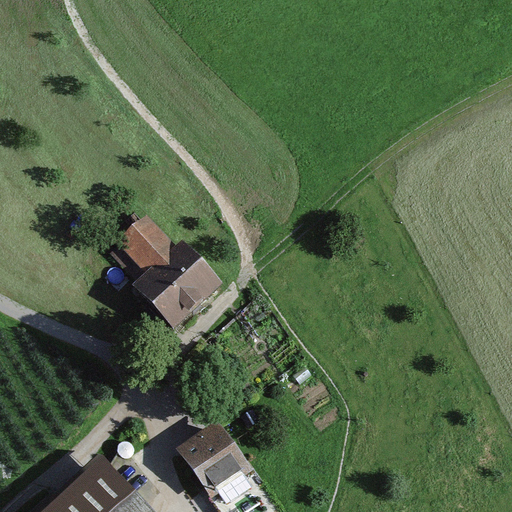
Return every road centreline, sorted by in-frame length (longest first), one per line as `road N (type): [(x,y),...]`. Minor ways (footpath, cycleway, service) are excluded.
road 1 (track): [(511,77),(436,113),(376,155),(6,511)]
road 2 (track): [(244,275),(232,231),(199,174),(102,70),(61,0)]
